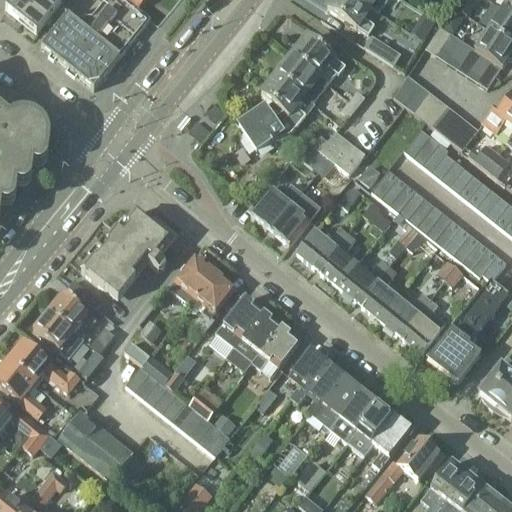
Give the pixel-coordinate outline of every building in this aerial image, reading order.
[(15,0),(3,15),(19,27),(41,0),(15,0)] [(34,40),(40,34),(67,0),(41,0),(19,27),(34,40)] [(65,19),(38,52),(91,94),(148,24),(134,12),(134,11),(119,0),(108,0),(102,8),(81,32),(65,19)] [(143,0),(122,0),(135,10),(143,0)] [(371,12),(352,0),(334,0),(326,13),(368,40),(374,30),(363,23),(371,12)] [(352,0),(371,12),(379,18),(390,0),(352,0)] [(511,18),(511,0),(510,0),(503,12),(511,18)] [(473,8),(464,3),(457,14),(466,20),(473,8)] [(489,33),(511,47),(511,18),(503,12),(489,33)] [(423,41),(434,24),(423,18),(412,34),(423,41)] [(437,60),(451,38),(440,30),(425,52),(437,60)] [(511,47),(489,33),(475,54),(481,59),(491,65),(502,72),(506,65),(511,64),(511,63),(511,47)] [(415,56),(421,48),(398,34),(393,42),(415,56)] [(451,38),(437,60),(447,67),(461,44),(451,38)] [(362,52),(392,71),(400,59),(370,39),(362,52)] [(292,60),(319,82),(327,72),(338,80),(345,72),(307,41),(292,60)] [(457,74),(472,51),(461,44),(447,67),(457,74)] [(467,80),(481,59),(475,54),(472,51),(457,74),(467,80)] [(491,65),(481,59),(467,80),(477,86),(491,65)] [(319,82),(292,60),(276,79),(312,108),(319,100),(310,93),(319,82)] [(502,72),(491,65),(477,86),(488,93),(502,72)] [(312,108),(276,79),(261,98),(271,107),(239,129),(256,155),(270,145),(272,148),(275,145),(291,134),(293,136),(314,109),(312,108)] [(403,109),(419,89),(408,79),(394,102),(403,109)] [(413,117),(429,96),(419,89),(403,109),(413,117)] [(347,105),(356,112),(364,102),(356,95),(347,105)] [(429,96),(413,117),(423,124),(439,103),(429,96)] [(511,98),(496,119),(491,116),(481,129),(495,140),(506,127),(511,132),(511,98)] [(432,131),(448,111),(439,103),(423,124),(432,131)] [(356,112),(347,105),(339,116),(347,123),(356,112)] [(442,139),(458,118),(448,111),(432,131),(442,139)] [(451,146),(467,125),(458,118),(442,139),(451,146)] [(0,123),(0,210),(48,148),(48,144),(48,140),(47,136),(45,132),(43,129),(40,126),(37,123),(33,122),(29,120),(25,120),(21,120),(17,120),(13,122),(9,123),(6,128),(0,123)] [(467,125),(451,146),(462,154),(478,134),(467,125)] [(406,153),(415,161),(433,139),(424,132),(406,153)] [(335,137),(328,147),(320,157),(329,165),(345,145),(335,137)] [(415,161),(424,168),(442,146),(433,139),(415,161)] [(312,152),(316,155),(320,157),(328,147),(320,142),(312,152)] [(329,165),(336,170),(339,173),(355,153),(345,145),(329,165)] [(433,175),(448,156),(451,153),(442,146),(424,168),(433,175)] [(485,174),(497,158),(485,149),(478,157),(473,153),(467,161),(485,174)] [(355,153),(339,173),(348,180),(364,160),(355,153)] [(336,170),(329,165),(320,157),(316,155),(309,165),(328,180),(336,170)] [(433,175),(442,182),(457,163),(448,156),(433,175)] [(497,158),(485,174),(496,183),(508,167),(497,158)] [(442,182),(451,189),(466,171),(457,163),(442,182)] [(451,189),(460,197),(475,178),(466,171),(451,189)] [(373,194),(382,182),(375,176),(365,188),(373,194)] [(388,176),(371,197),(380,205),(397,183),(388,176)] [(460,197),(469,204),(484,185),(475,178),(460,197)] [(397,183),(380,205),(388,212),(406,190),(397,183)] [(469,204),(478,211),(493,192),(484,185),(469,204)] [(249,221),(269,236),(300,198),(290,189),(284,196),(276,191),(272,195),(271,194),(249,221)] [(406,190),(388,212),(397,219),(415,197),(406,190)] [(338,207),(347,215),(350,212),(349,211),(357,201),(356,200),(359,196),(355,192),(350,193),(338,207)] [(478,211),(487,218),(502,199),(493,192),(478,211)] [(300,198),(269,236),(287,252),(317,216),(308,210),(312,206),(301,197),(300,198)] [(415,197),(397,219),(406,226),(424,204),(415,197)] [(487,218),(496,225),(511,207),(502,199),(487,218)] [(424,204),(406,226),(415,233),(433,212),(424,204)] [(383,233),(391,222),(370,207),(362,218),(383,233)] [(496,225),(505,233),(511,223),(511,207),(496,225)] [(433,212),(415,233),(424,241),(442,219),(433,212)] [(176,245),(140,215),(138,218),(134,214),(82,277),(109,298),(140,260),(160,277),(167,269),(160,263),(176,245)] [(396,245),(404,252),(409,247),(408,246),(416,236),(395,219),(391,224),(405,235),(396,245)] [(442,219),(424,241),(433,248),(451,226),(442,219)] [(451,226),(433,248),(442,255),(460,233),(451,226)] [(316,274),(346,238),(338,231),(326,245),(314,235),(296,258),(316,274)] [(460,233),(442,255),(451,262),(469,240),(460,233)] [(423,242),(416,236),(408,246),(409,247),(415,252),(423,242)] [(337,291),(356,269),(343,259),(354,244),(346,238),(316,274),(337,291)] [(469,240),(451,262),(460,269),(478,248),(469,240)] [(478,248),(460,269),(469,277),(487,255),(478,248)] [(487,255),(469,277),(478,284),(482,279),(495,262),(487,255)] [(193,261),(174,285),(194,301),(213,277),(193,261)] [(495,262),(482,279),(491,286),(504,269),(495,262)] [(356,269),(337,291),(358,308),(388,271),(380,265),(368,279),(356,269)] [(444,287),(455,273),(446,265),(434,279),(444,287)] [(379,325),(397,302),(384,292),(396,278),(388,271),(358,308),(379,325)] [(455,273),(444,287),(450,292),(462,278),(455,273)] [(213,277),(194,301),(206,311),(192,329),(203,338),(213,325),(210,323),(213,316),(232,293),(213,277)] [(77,299),(82,292),(74,285),(69,293),(77,299)] [(82,292),(77,299),(95,314),(101,307),(82,292)] [(62,299),(48,316),(73,337),(82,327),(90,333),(96,326),(62,299)] [(397,302),(379,325),(399,341),(429,305),(421,299),(410,313),(397,302)] [(240,343),(262,316),(243,301),(214,338),(233,352),(240,343)] [(429,305),(399,341),(420,358),(445,327),(433,317),(437,312),(429,305)] [(73,337),(48,316),(33,334),(67,362),(73,355),(64,348),(73,337)] [(240,343),(233,352),(251,367),(258,358),(280,330),(262,316),(240,343)] [(99,331),(111,340),(111,341),(119,332),(106,322),(99,331)] [(258,358),(251,367),(250,368),(259,375),(268,365),(277,372),(299,345),(280,330),(258,358)] [(469,348),(451,334),(427,364),(458,388),(480,360),(467,350),(469,348)] [(12,362),(8,366),(35,388),(44,378),(69,398),(80,384),(78,383),(78,382),(70,375),(69,375),(65,380),(50,367),(49,369),(23,348),(19,353),(16,352),(10,359),(12,362)] [(122,358),(125,360),(141,373),(149,363),(130,348),(122,358)] [(304,394),(325,367),(309,354),(288,381),(297,388),(288,400),(296,407),(305,395),(304,394)] [(68,374),(69,375),(70,375),(78,382),(86,372),(76,363),(68,374)] [(511,367),(507,363),(477,401),(511,428),(511,427),(511,367)] [(35,388),(8,366),(5,370),(2,369),(0,371),(0,388),(20,405),(18,407),(38,424),(46,414),(27,398),(35,388)] [(164,390),(167,385),(146,367),(141,373),(164,390)] [(304,394),(305,395),(314,402),(305,413),(311,418),(314,420),(323,409),(320,407),(342,380),(325,367),(304,394)] [(147,378),(138,371),(125,389),(133,396),(147,378)] [(174,376),(164,390),(174,398),(184,384),(174,376)] [(156,385),(147,378),(133,396),(142,403),(156,385)] [(320,432),(323,435),(326,431),(330,433),(338,422),(337,420),(358,393),(342,380),(320,407),(323,409),(314,420),(311,418),(306,425),(318,435),(320,432)] [(165,392),(156,385),(142,403),(151,410),(165,392)] [(173,399),(165,392),(151,410),(160,417),(173,399)] [(255,410),(256,410),(264,416),(277,400),(268,393),(255,410)] [(324,436),(332,435),(346,446),(355,435),(354,434),(375,407),(358,393),(337,420),(338,422),(330,433),(326,431),(323,435),(324,436)] [(209,422),(216,412),(199,397),(191,408),(209,422)] [(182,406),(173,399),(160,417),(168,423),(182,406)] [(191,413),(182,406),(168,423),(177,430),(191,413)] [(370,446),(391,419),(375,407),(354,434),(355,435),(346,446),(363,459),(372,448),(370,446)] [(200,420),(191,413),(177,430),(186,437),(200,420)] [(0,415),(0,438),(11,425),(0,415)] [(131,458),(80,417),(79,417),(57,444),(109,486),(131,458)] [(14,428),(29,440),(37,429),(22,418),(14,428)] [(408,433),(391,419),(370,446),(372,448),(363,459),(371,466),(378,472),(388,460),(387,460),(408,433)] [(208,427),(200,420),(186,437),(195,444),(208,427)] [(217,434),(208,427),(195,444),(204,451),(217,434)] [(49,439),(37,429),(29,440),(20,450),(32,460),(49,439)] [(226,441),(217,434),(204,451),(212,458),(226,441)] [(265,455),(272,444),(263,437),(246,458),(255,465),(265,455)] [(403,474),(417,486),(439,458),(417,441),(395,469),(391,465),(363,500),(375,509),(403,474)] [(288,483),(306,460),(294,450),(275,473),(288,483)] [(439,511),(466,479),(450,466),(419,506),(426,511),(439,511)] [(307,496),(324,475),(313,467),(296,488),(307,496)] [(53,477),(39,494),(49,502),(56,494),(58,496),(66,487),(53,477)] [(465,511),(482,491),(466,479),(439,511),(465,511)] [(324,511),(342,490),(330,481),(307,511),(324,511)] [(196,488),(176,511),(202,511),(212,501),(196,488)] [(496,511),(501,507),(482,491),(465,511),(496,511)] [(38,511),(41,511),(49,502),(39,494),(31,505),(38,511)] [(0,509),(0,511),(20,511),(7,501),(0,509)]
